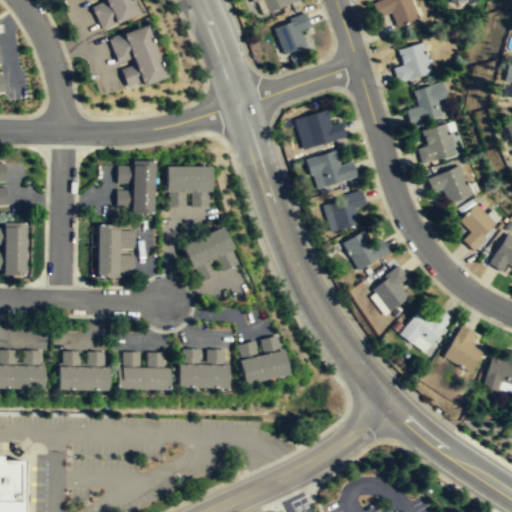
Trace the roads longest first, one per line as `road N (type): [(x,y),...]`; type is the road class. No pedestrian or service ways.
road 1 (tertiary): [(240,105),(294,256),(374,385)]
road 2 (residential): [(511,312),(454,279),(413,228),(356,63)]
road 3 (tertiary): [(208,511),(297,472),(372,422)]
road 4 (tertiary): [(63,131),(156,129),(240,105)]
road 5 (residential): [(63,131),(57,300)]
road 6 (residential): [(0,299),(163,302)]
road 7 (residential): [(18,0),(52,60),(63,131)]
road 8 (tertiary): [(407,422),(511,496)]
road 9 (residential): [(240,105),(356,63)]
